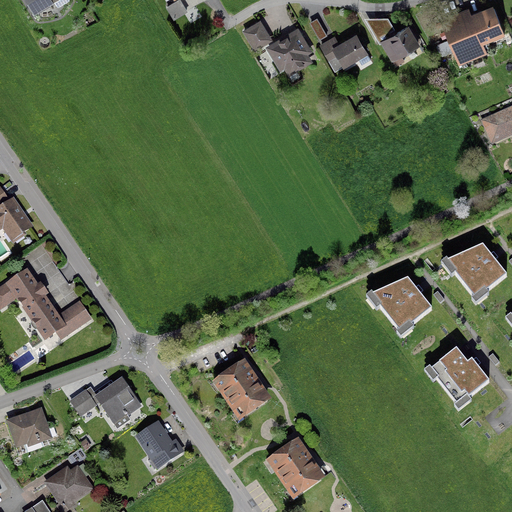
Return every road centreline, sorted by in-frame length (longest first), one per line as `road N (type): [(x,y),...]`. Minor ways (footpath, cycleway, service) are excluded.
road 1 (residential): [(138,351),(511,183)]
road 2 (track): [(511,216),(156,377)]
road 3 (residential): [(138,351),(8,161)]
road 4 (residential): [(248,511),(138,351)]
road 5 (residential): [(0,403),(138,351)]
